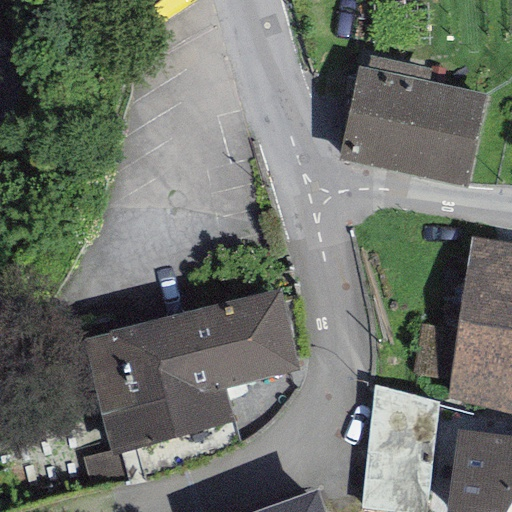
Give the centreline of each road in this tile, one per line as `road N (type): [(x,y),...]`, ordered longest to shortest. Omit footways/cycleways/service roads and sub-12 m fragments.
road 1 (unclassified): [(311,186),(336,297),(333,368),(313,422),(268,471),(180,511)]
road 2 (residential): [(311,186),(511,208)]
road 3 (unclassified): [(259,0),(311,186)]
